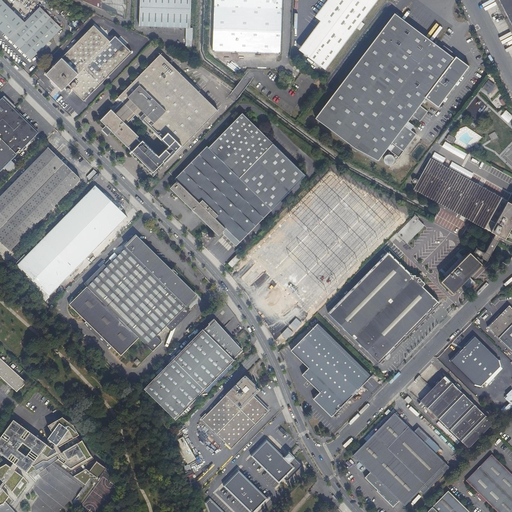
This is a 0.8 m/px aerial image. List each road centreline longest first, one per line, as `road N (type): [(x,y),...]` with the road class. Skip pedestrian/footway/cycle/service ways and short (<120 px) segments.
road 1 (tertiary): [(0,60),(235,297),(317,459)]
road 2 (unknown): [(156,185),(243,108),(305,158),(308,177),(227,257)]
road 3 (unclassified): [(317,459),(511,266)]
